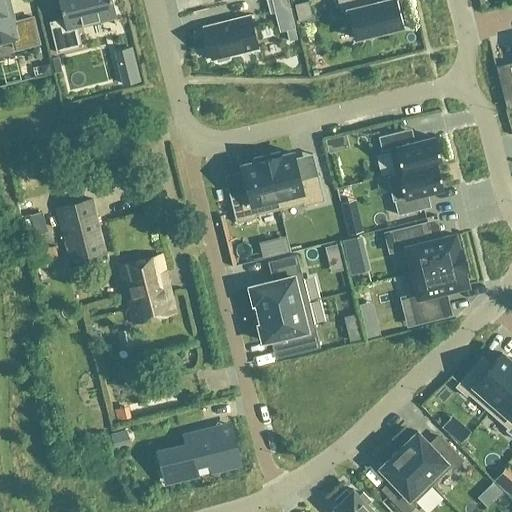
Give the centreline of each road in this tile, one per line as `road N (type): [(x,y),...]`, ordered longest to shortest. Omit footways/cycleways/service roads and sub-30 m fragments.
road 1 (residential): [(193,139),(191,166),(262,453),(283,490)]
road 2 (residential): [(193,139),(216,143),(466,84)]
road 3 (residential): [(283,490),(365,429),(492,307)]
road 4 (residential): [(152,0),(179,117),(193,139)]
road 5 (residential): [(511,213),(485,118),(466,84)]
